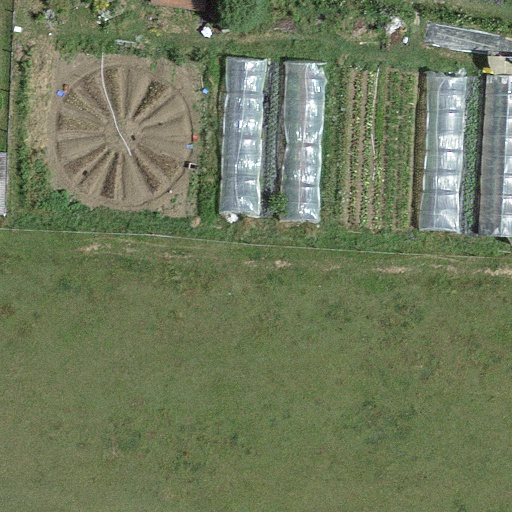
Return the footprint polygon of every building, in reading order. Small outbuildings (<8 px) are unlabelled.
[(210,0),(154,0),(153,9),(208,17),(210,0)] [(265,58),(223,56),(217,215),(258,216),(265,58)] [(326,61),(284,60),(278,218),(320,219),(326,61)] [(469,73),(427,71),(421,229),(462,231),(469,73)] [(511,78),(491,78),(485,236),(511,237),(511,78)]
